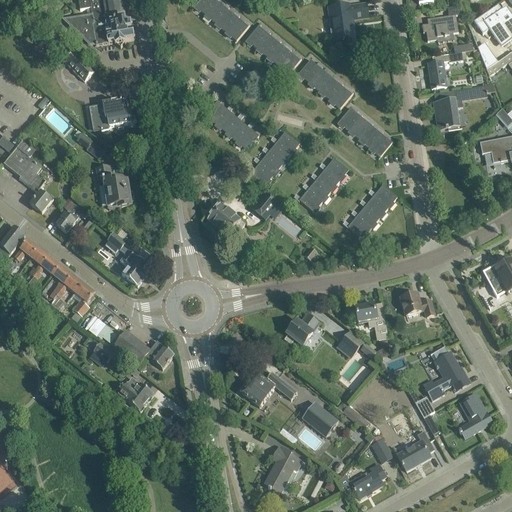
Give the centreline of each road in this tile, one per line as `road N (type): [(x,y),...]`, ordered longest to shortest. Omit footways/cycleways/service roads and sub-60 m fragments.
road 1 (residential): [(431,258),(392,0)]
road 2 (tertiary): [(180,228),(148,35)]
road 3 (residential): [(511,413),(431,258)]
road 4 (unclassified): [(262,293),(431,258)]
road 5 (residential): [(131,308),(0,205)]
road 6 (residential): [(511,440),(388,511)]
road 7 (tertiary): [(227,511),(205,382)]
